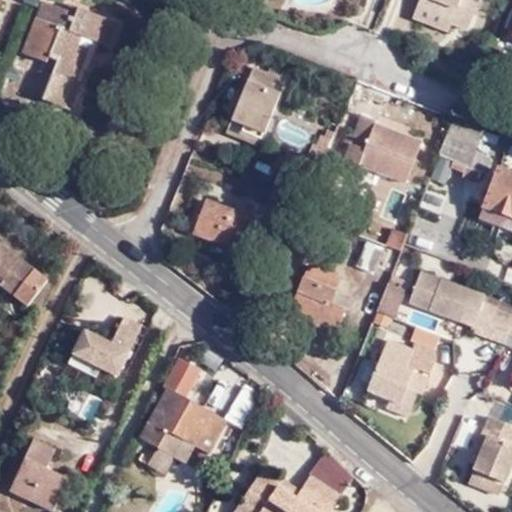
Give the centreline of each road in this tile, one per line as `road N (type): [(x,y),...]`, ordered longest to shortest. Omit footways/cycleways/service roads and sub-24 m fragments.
road 1 (tertiary): [(427,511),(123,255)]
road 2 (residential): [(123,255),(224,19)]
road 3 (residential): [(224,19),(454,107)]
road 4 (unknown): [(428,511),(466,354)]
road 5 (tertiary): [(123,255),(0,161)]
